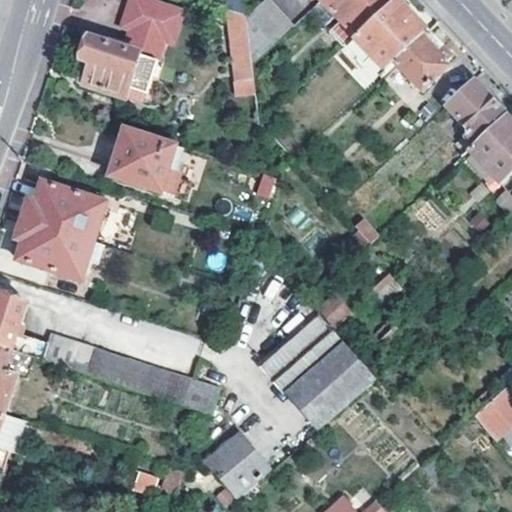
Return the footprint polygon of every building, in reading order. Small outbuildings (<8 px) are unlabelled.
[(133,0),(124,28),(131,31),(126,45),(111,41),(108,47),(90,41),(82,62),(91,65),(85,87),(145,106),(166,43),(174,45),(184,13),(144,0),(133,0)] [(265,0),(260,0),(244,15),(250,65),(289,29),(265,0)] [(322,0),(321,0),(311,10),(344,46),(353,37),(356,35),(322,0)] [(394,0),(322,0),(356,35),(394,0)] [(428,33),(397,0),(394,0),(356,35),(353,37),(386,73),(395,64),(428,33)] [(244,15),(225,9),(233,81),(252,79),(250,65),(244,15)] [(428,33),(395,64),(422,94),(448,69),(445,65),(452,58),(428,33)] [(465,137),(474,147),(506,117),(473,81),(446,107),(469,133),(465,137)] [(511,175),(511,123),(506,117),(474,147),(468,152),(500,186),(511,175)] [(176,174),(182,150),(128,133),(114,177),(162,193),(169,172),(176,174)] [(263,174),(257,193),(270,198),(277,178),(263,174)] [(24,220),(96,243),(108,205),(43,183),(37,203),(30,201),(24,220)] [(367,218),(355,224),(365,244),(378,238),(367,218)] [(83,283),(96,243),(24,220),(17,242),(24,244),(18,262),(83,283)] [(382,298),(399,287),(390,274),(373,285),(382,298)] [(318,306),(333,325),(351,312),(336,292),(318,306)] [(0,295),(0,346),(33,357),(45,361),(50,346),(25,338),(27,330),(22,329),(30,305),(0,295)] [(257,361),(316,429),(374,378),(357,358),(308,302),(303,296),(295,303),(299,307),(307,316),(278,342),(270,332),(253,348),(262,358),(257,361)] [(299,307),(270,332),(278,342),(307,316),(299,307)] [(82,345),(52,337),(50,346),(45,361),(74,371),(82,345)] [(82,345),(74,371),(85,374),(93,349),(82,345)] [(27,379),(33,357),(0,346),(0,414),(3,416),(15,376),(27,379)] [(107,353),(93,349),(85,374),(94,377),(98,379),(107,353)] [(111,383),(119,357),(107,353),(98,379),(111,383)] [(131,361),(119,357),(111,383),(124,387),(131,361)] [(131,361),(124,387),(136,391),(143,365),(131,361)] [(156,369),(143,365),(136,391),(147,395),(156,369)] [(156,369),(147,395),(160,398),(168,373),(156,369)] [(179,376),(168,373),(160,398),(171,402),(179,376)] [(179,376),(171,402),(183,406),(191,380),(179,376)] [(219,389),(191,380),(183,406),(202,412),(211,415),(219,389)] [(483,429),(511,403),(511,393),(507,388),(474,417),(483,429)] [(236,501),(269,471),(238,435),(204,463),(236,501)] [(136,472),(134,492),(155,494),(158,475),(136,472)] [(383,511),(376,503),(365,511),(383,511)]
